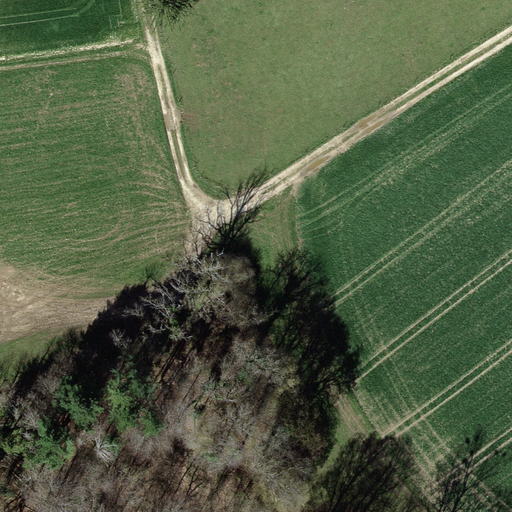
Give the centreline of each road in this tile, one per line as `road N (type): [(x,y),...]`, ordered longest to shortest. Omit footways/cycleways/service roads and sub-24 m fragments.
road 1 (track): [(511,32),(229,213),(203,215),(182,185),(143,0)]
road 2 (track): [(177,511),(196,432),(203,215)]
